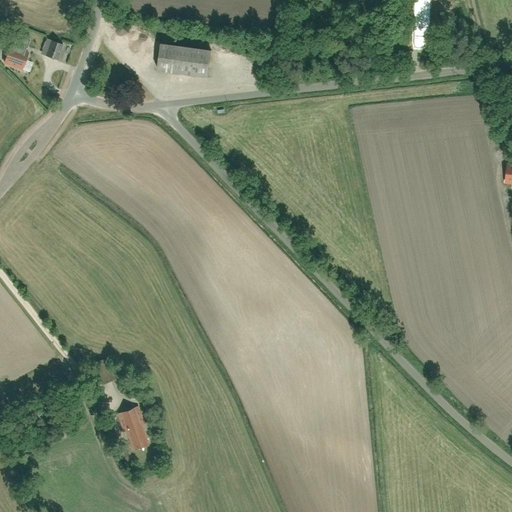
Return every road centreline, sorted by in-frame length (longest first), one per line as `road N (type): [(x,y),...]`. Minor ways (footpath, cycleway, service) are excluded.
road 1 (unclassified): [(511,464),(157,105)]
road 2 (unclassified): [(157,105),(511,64)]
